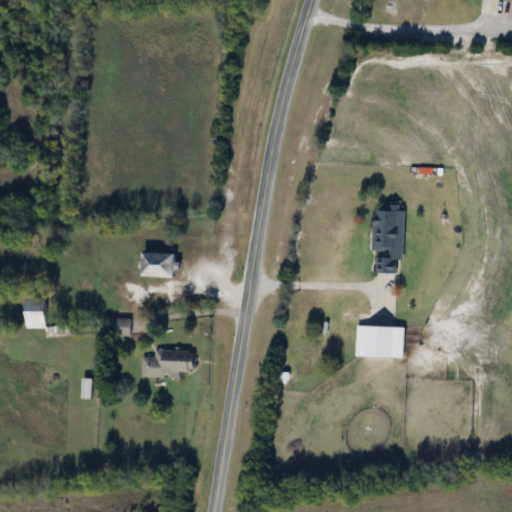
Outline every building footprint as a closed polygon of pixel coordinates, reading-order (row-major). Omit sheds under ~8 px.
[(405,205),(390,204),(390,212),(375,212),(373,254),(379,254),(378,274),(403,275),(405,205)] [(144,278),(177,279),(178,255),(145,254),(144,278)] [(48,297),(27,297),(27,330),(48,330),(48,297)] [(131,337),(131,320),(112,320),(112,337),(131,337)] [(357,358),(405,359),(406,328),(358,327),(357,358)] [(142,378),(181,380),(182,373),(195,374),(196,353),(156,351),(155,359),(143,358),(142,378)] [(84,399),(92,400),(93,381),(84,380),(84,399)]
